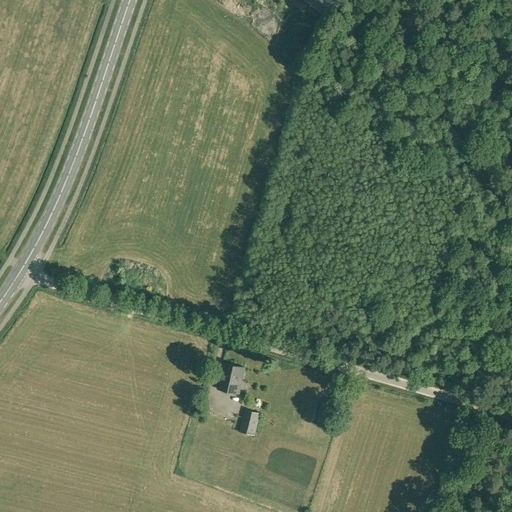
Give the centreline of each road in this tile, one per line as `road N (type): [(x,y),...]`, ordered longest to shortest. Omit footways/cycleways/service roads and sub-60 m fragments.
road 1 (unclassified): [(511,416),(22,270)]
road 2 (secondary): [(22,270),(64,184),(131,0)]
